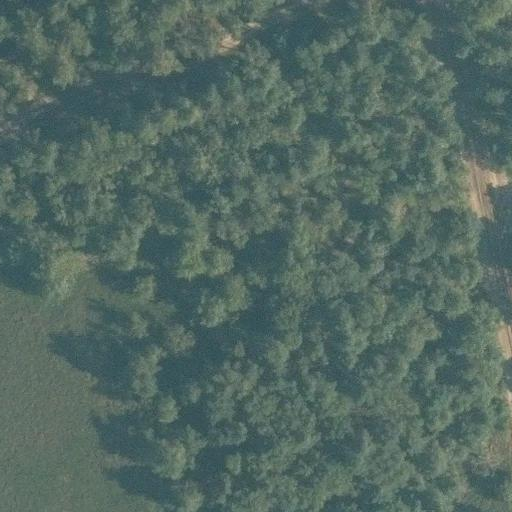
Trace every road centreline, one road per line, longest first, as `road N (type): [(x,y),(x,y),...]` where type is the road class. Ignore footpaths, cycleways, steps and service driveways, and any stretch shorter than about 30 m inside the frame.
road 1 (track): [(511,344),(429,0)]
road 2 (track): [(0,136),(316,0)]
